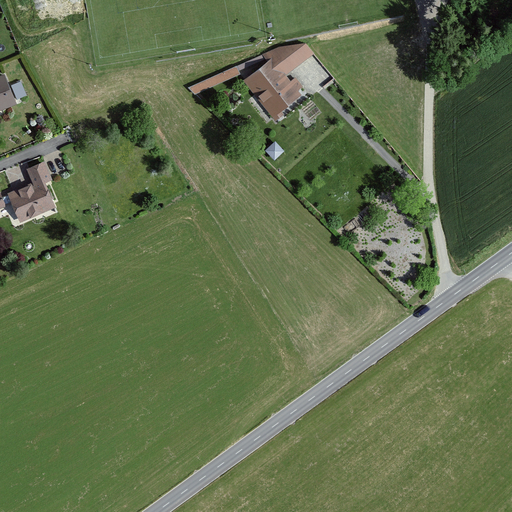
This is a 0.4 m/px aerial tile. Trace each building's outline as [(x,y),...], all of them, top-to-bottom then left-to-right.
[(265,62),(241,80),(273,121),(284,113),(281,110),(303,93),(300,89),(304,85),(293,71),(314,56),(304,42),(263,53),(265,62)] [(237,63),(190,83),(194,91),(240,71),(237,63)] [(3,73),(0,74),(0,108),(14,103),(3,73)] [(266,147),(276,157),(285,148),(276,137),(266,147)] [(28,180),(3,191),(16,222),(52,207),(41,181),(51,177),(43,157),(22,165),(28,180)]
